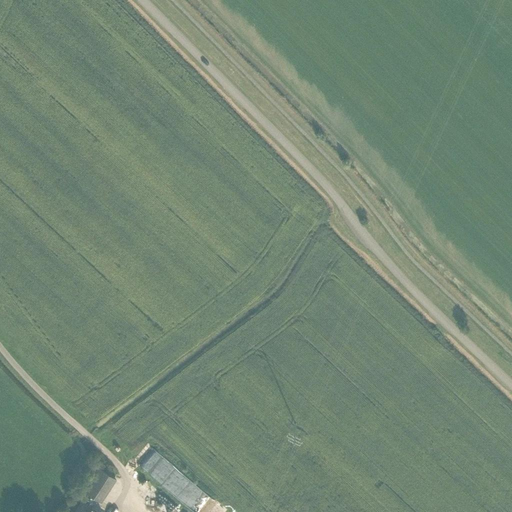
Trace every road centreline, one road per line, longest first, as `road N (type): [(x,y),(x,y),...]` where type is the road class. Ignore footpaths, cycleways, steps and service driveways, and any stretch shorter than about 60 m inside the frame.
road 1 (tertiary): [(141,0),(511,385)]
road 2 (unclassified): [(111,511),(126,481),(0,349)]
